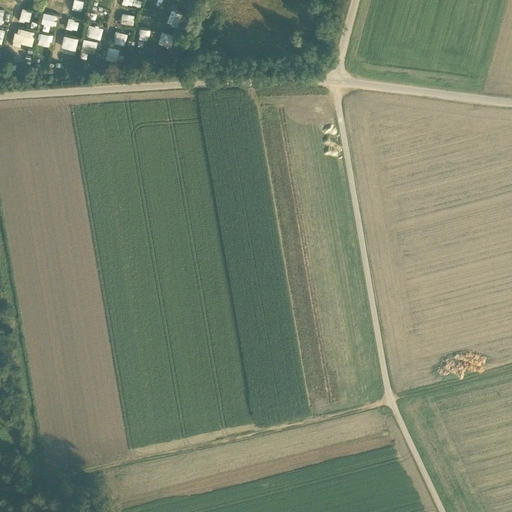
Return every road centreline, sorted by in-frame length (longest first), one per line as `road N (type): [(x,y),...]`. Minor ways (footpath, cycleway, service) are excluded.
road 1 (track): [(389,400),(0,492)]
road 2 (unclassified): [(333,81),(0,95)]
road 3 (track): [(389,400),(333,81)]
road 4 (unclassified): [(511,101),(333,81)]
road 5 (track): [(511,368),(389,400)]
road 6 (track): [(443,511),(389,400)]
